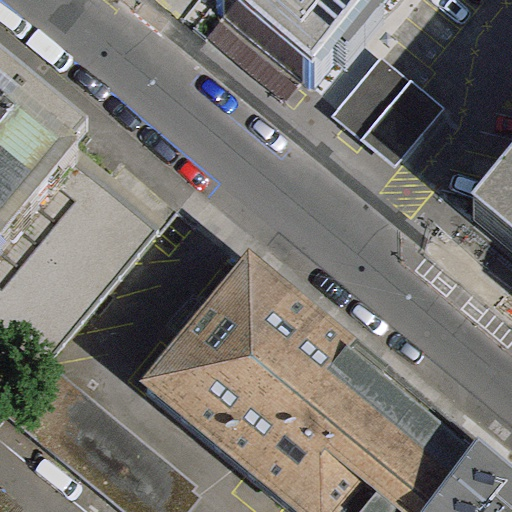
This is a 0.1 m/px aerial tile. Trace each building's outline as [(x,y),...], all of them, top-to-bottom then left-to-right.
[(233,0),(223,13),(313,90),(387,0),(233,0)] [(0,95),(73,156),(91,135),(0,60),(0,95)] [(384,67),(334,126),(394,177),(444,119),(384,67)] [(0,265),(84,165),(73,156),(0,95),(0,265)] [(166,227),(84,165),(0,265),(0,336),(46,375),(166,227)] [(511,178),(474,223),(511,253),(511,178)] [(393,511),(446,511),(482,464),(252,275),(150,396),(249,478),(290,511),(347,511),(366,490),(386,506),(393,511)] [(46,375),(7,420),(118,511),(183,511),(196,496),(46,375)] [(511,511),(511,489),(482,464),(446,511),(511,511)] [(0,511),(20,511),(0,494),(0,511)]
